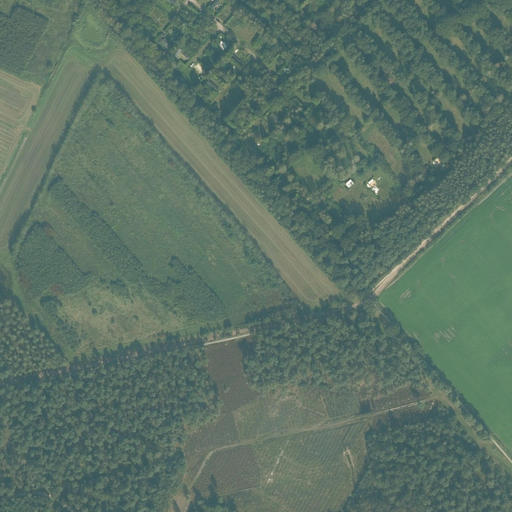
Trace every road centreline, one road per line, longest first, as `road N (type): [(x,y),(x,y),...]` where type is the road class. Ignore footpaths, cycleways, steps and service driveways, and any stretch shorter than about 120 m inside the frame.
road 1 (unknown): [(194,0),(287,88),(310,89),(353,138),(407,90),(426,40),(503,0)]
road 2 (track): [(0,384),(361,304)]
road 3 (track): [(441,394),(217,448),(179,511)]
road 4 (track): [(367,295),(381,327),(511,474)]
road 5 (track): [(511,167),(367,295)]
road 6 (track): [(0,190),(67,54)]
